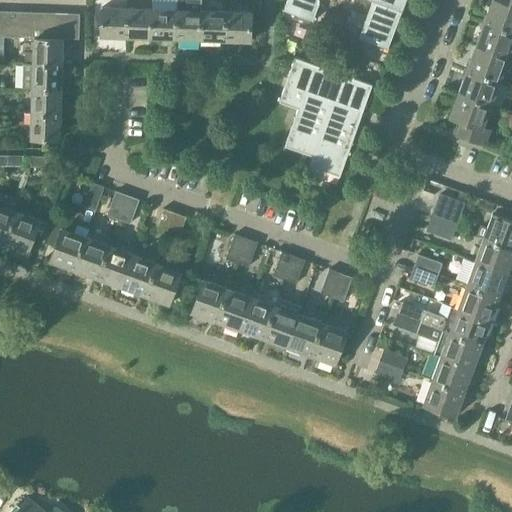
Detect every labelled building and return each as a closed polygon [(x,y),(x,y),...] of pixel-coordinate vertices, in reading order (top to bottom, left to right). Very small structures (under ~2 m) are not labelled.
[(390,50),(408,0),(288,0),(285,11),(315,22),(323,0),(372,0),(374,0),(360,39),(390,50)] [(511,5),(495,0),(493,0),(486,23),(511,32),(511,5)] [(128,39),(129,9),(104,8),(103,38),(128,39)] [(153,40),(154,10),(129,9),(128,39),(153,40)] [(178,40),(179,11),(154,10),(153,40),(178,40)] [(0,36),(9,37),(10,12),(0,11),(0,36)] [(179,11),(178,40),(203,41),(204,11),(179,11)] [(227,42),(228,12),(204,11),(203,41),(227,42)] [(21,37),(21,12),(10,12),(9,37),(21,37)] [(21,12),(21,37),(32,37),(33,13),(21,12)] [(228,12),(227,42),(253,43),(254,13),(228,12)] [(33,13),(32,37),(45,38),(45,13),(33,13)] [(45,13),(45,38),(57,38),(58,13),(45,13)] [(69,39),(70,14),(58,13),(57,38),(69,39)] [(81,14),(70,14),(69,39),(80,39),(81,14)] [(509,58),(511,50),(511,32),(486,23),(477,47),(509,58)] [(28,54),(28,63),(63,64),(64,40),(36,39),(35,55),(28,54)] [(509,58),(477,47),(468,70),(501,82),(509,58)] [(325,69),(296,59),(281,103),(300,110),(286,148),(314,158),(311,167),(342,178),(374,86),(355,79),(357,75),(326,64),(325,69)] [(63,64),(28,63),(27,88),(34,88),(63,89),(63,64)] [(501,82),(468,70),(460,94),(492,106),(501,82)] [(62,114),(63,89),(34,88),(33,113),(62,114)] [(492,106),(460,94),(451,118),(463,123),(458,136),(486,146),(489,139),(484,129),(492,106)] [(62,114),(33,113),(33,138),(61,139),(62,114)] [(7,156),(7,167),(24,167),(24,156),(7,156)] [(49,167),(49,157),(33,157),(32,167),(49,167)] [(96,211),(105,187),(94,183),(85,207),(96,211)] [(121,220),(129,196),(117,192),(109,216),(121,220)] [(432,220),(456,228),(465,204),(441,195),(432,220)] [(140,200),(129,196),(121,220),(132,224),(140,200)] [(0,242),(5,244),(16,212),(0,206),(0,242)] [(168,237),(176,213),(165,209),(156,233),(168,237)] [(16,212),(5,244),(29,253),(41,221),(16,212)] [(176,213),(168,237),(179,241),(187,217),(176,213)] [(511,221),(494,214),(485,239),(511,248),(511,221)] [(452,239),(456,228),(432,220),(429,231),(452,239)] [(77,270),(89,238),(91,231),(80,226),(77,234),(64,229),(52,261),(77,270)] [(239,263),(247,239),(236,235),(227,259),(239,263)] [(100,279),(111,247),(89,238),(77,270),(100,279)] [(247,239),(239,263),(250,267),(259,243),(247,239)] [(476,263),(509,275),(511,266),(511,248),(485,239),(476,263)] [(111,247),(100,279),(124,288),(135,256),(111,247)] [(286,280),(295,256),(284,252),(274,276),(286,280)] [(415,267),(439,275),(443,264),(420,255),(415,267)] [(147,297),(159,264),(135,256),(124,288),(147,297)] [(306,261),(295,256),(286,280),(298,284),(306,261)] [(500,298),(509,275),(476,263),(468,286),(500,298)] [(159,264),(147,297),(171,305),(183,273),(159,264)] [(435,287),(439,275),(415,267),(411,278),(435,287)] [(333,297),(342,274),(331,269),(322,293),(333,297)] [(342,274),(333,297),(345,302),(354,278),(342,274)] [(218,321),(230,289),(205,280),(193,312),(218,321)] [(500,298),(468,286),(459,309),(492,321),(500,298)] [(241,330),(253,298),(230,289),(218,321),(241,330)] [(265,339),(277,307),(253,298),(241,330),(265,339)] [(299,315),(302,308),(280,299),(277,307),(265,339),(288,347),(299,315)] [(398,314),(422,323),(444,331),(450,333),(483,345),(492,321),(459,309),(453,307),(448,319),(402,303),(398,314)] [(418,334),(422,323),(398,314),(394,326),(418,334)] [(299,315),(288,347),(312,356),(324,324),(299,315)] [(450,333),(444,331),(422,323),(418,334),(440,342),(436,354),(442,357),(441,358),(474,370),(483,345),(450,333)] [(348,333),(324,324),(312,356),(336,365),(348,333)] [(385,350),(381,361),(404,370),(409,358),(385,350)] [(466,393),(474,370),(441,358),(433,381),(466,393)] [(404,370),(381,361),(377,373),(400,381),(404,370)] [(466,393),(433,381),(424,404),(457,416),(466,393)] [(17,511),(63,511),(57,507),(53,511),(45,511),(29,498),(17,511)]
